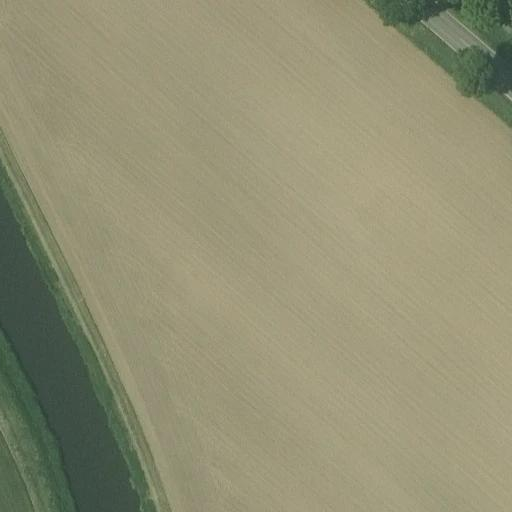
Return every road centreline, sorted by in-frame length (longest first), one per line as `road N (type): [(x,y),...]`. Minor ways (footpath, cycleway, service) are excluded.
road 1 (track): [(0,144),(104,358),(164,511)]
road 2 (secondary): [(411,0),(511,87)]
